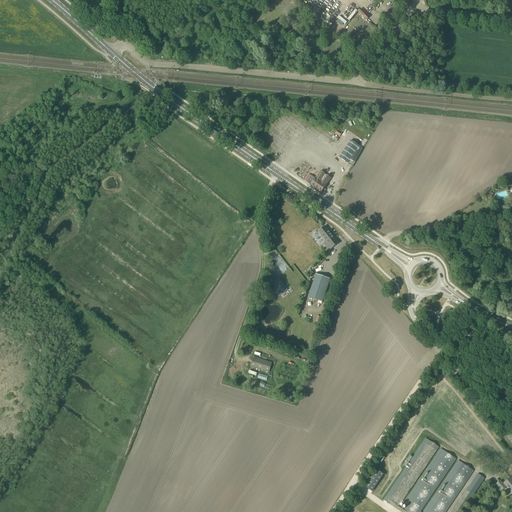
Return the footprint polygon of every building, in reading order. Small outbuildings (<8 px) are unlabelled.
[(367,20),(369,18),(360,10),(358,11),(356,10),(348,19),(350,21),(358,12),(367,20)] [(345,24),(347,22),(340,16),(338,18),(345,24)] [(355,139),(353,142),(350,141),(339,157),(348,163),(359,146),(359,147),(362,143),(355,139)] [(324,173),(321,171),(316,178),(315,178),(311,176),(306,182),(310,185),(321,193),(321,192),(326,185),(331,178),(327,176),(327,175),(327,176),(324,174),(324,173)] [(339,243),(325,226),(318,232),(326,241),(323,244),(329,251),(339,243)] [(277,262),(288,272),(292,266),(282,257),(277,262)] [(308,297),(323,302),(330,279),(316,274),(308,297)] [(279,278),(273,283),(282,294),(288,290),(279,278)] [(269,373),(272,363),(253,357),(250,367),(269,373)] [(400,511),(445,511),(474,471),(462,463),(430,509),(425,505),(427,502),(456,459),(444,451),(404,511),(398,507),(439,447),(429,441),(389,500),(391,502),(389,504),(400,511)] [(375,468),(363,485),(372,491),(384,474),(375,468)] [(461,511),(482,482),(486,485),(489,484),(492,488),(497,485),(492,480),(486,483),(483,481),(485,478),(478,474),(451,511),(461,511)] [(511,492),(511,477),(503,484),(500,481),(497,484),(502,490),(507,486),(511,492)]
